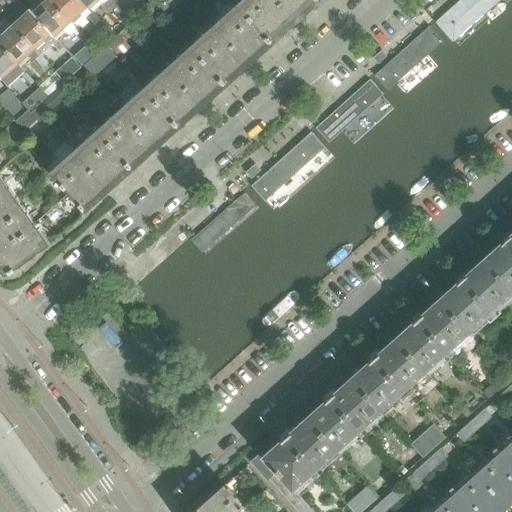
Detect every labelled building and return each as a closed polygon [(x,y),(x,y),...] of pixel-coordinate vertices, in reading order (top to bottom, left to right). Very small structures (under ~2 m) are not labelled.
[(50,0),(47,0),(33,13),(55,38),(72,23),(50,0)] [(88,9),(79,0),(50,0),(72,23),(88,9)] [(79,0),(88,9),(97,0),(101,5),(104,2),(111,10),(115,6),(109,0),(79,0)] [(317,0),(250,0),(243,7),(241,4),(240,6),(272,41),(317,0)] [(511,0),(458,0),(434,23),(452,42),(453,40),(459,46),(489,19),(485,15),(501,0),(503,0),(507,4),(511,0)] [(225,83),(272,41),(240,6),(236,8),(239,11),(219,28),(217,26),(215,28),(212,30),(215,32),(196,49),(195,50),(225,83)] [(55,38),(33,13),(31,10),(13,26),(41,55),(42,55),(53,45),(60,52),(64,47),(55,38)] [(98,20),(92,13),(87,17),(94,25),(98,20)] [(41,55),(13,26),(0,37),(0,44),(18,64),(27,56),(33,61),(35,60),(43,69),(49,63),(42,55),(41,55)] [(393,87),(442,42),(429,27),(378,70),(393,87)] [(82,35),(79,33),(76,29),(71,33),(77,39),(82,35)] [(18,64),(0,44),(0,78),(1,80),(18,64)] [(83,65),(96,54),(89,46),(76,57),(83,65)] [(178,125),(225,83),(195,50),(196,49),(194,47),(189,51),(192,53),(173,70),(170,68),(165,72),(168,75),(149,91),(148,92),(178,125)] [(382,50),(373,58),(378,64),(387,56),(382,50)] [(329,140),(380,94),(367,80),(315,125),(329,140)] [(47,95),(55,87),(49,81),(42,88),(47,95)] [(131,167),(178,125),(148,92),(149,91),(147,89),(142,93),(144,96),(126,112),(124,110),(119,114),(121,116),(103,133),(102,134),(131,167)] [(25,132),(44,115),(37,109),(31,114),(28,111),(16,122),(25,132)] [(314,110),(305,118),(311,124),(319,116),(314,110)] [(19,132),(13,124),(4,131),(10,139),(19,132)] [(83,210),(131,167),(102,134),(103,133),(101,130),(96,135),(98,137),(80,153),(78,151),(76,152),(74,155),(76,157),(54,177),(83,210)] [(326,146),(311,130),(250,187),(261,200),(273,212),(333,158),(324,148),(326,146)] [(255,164),(246,173),(251,178),(260,170),(255,164)] [(13,199),(0,181),(0,175),(1,175),(0,173),(0,211),(18,199),(16,197),(13,199)] [(238,190),(234,185),(229,189),(233,195),(238,190)] [(255,211),(240,196),(193,239),(203,252),(210,255),(226,241),(224,238),(255,211)] [(0,259),(11,273),(51,244),(41,230),(36,233),(32,227),(35,224),(33,222),(30,224),(15,204),(19,201),(18,199),(0,211),(0,259)] [(511,233),(483,260),(511,292),(511,233)] [(492,311),(511,293),(511,292),(483,260),(438,300),(468,332),(487,315),(491,319),(493,317),(495,315),(492,311)] [(448,351),(468,332),(438,300),(394,339),(424,372),(444,354),(447,358),(451,354),(448,351)] [(414,387),(411,384),(424,372),(394,339),(351,378),(381,411),(393,400),(396,403),(399,401),(396,397),(408,386),(411,390),(414,387)] [(361,428),(381,411),(351,378),(306,418),(336,451),(357,432),(360,435),(361,434),(364,432),(361,428)] [(488,399),(498,390),(493,384),(483,393),(488,399)] [(511,400),(511,399),(505,392),(500,396),(503,400),(507,404),(511,400)] [(476,411),(468,402),(458,410),(467,419),(476,411)] [(488,413),(485,410),(480,414),(487,422),(492,418),(488,413)] [(487,422),(480,414),(475,418),(483,426),(487,422)] [(316,468),(336,451),(306,418),(264,456),(262,458),(276,473),(280,477),(284,481),(288,485),(291,489),(292,490),(293,489),(313,472),(316,475),(317,473),(319,472),(316,468)] [(483,426),(475,418),(471,422),(478,430),(483,426)] [(456,429),(448,419),(438,428),(446,438),(456,429)] [(478,430),(471,422),(466,427),(473,435),(478,430)] [(473,435),(466,427),(461,431),(468,439),(473,435)] [(468,439),(461,431),(456,435),(464,443),(468,439)] [(435,446),(425,434),(412,445),(423,457),(435,446)] [(511,502),(511,440),(476,472),(507,507),(511,502)] [(448,457),(441,449),(436,453),(443,462),(448,457)] [(409,468),(418,460),(411,452),(401,460),(409,468)] [(267,481),(269,480),(276,473),(262,458),(264,456),(261,453),(250,462),(267,481)] [(443,462),(436,453),(431,458),(439,466),(443,462)] [(439,466),(431,458),(427,462),(434,470),(439,466)] [(434,470),(427,462),(422,466),(429,474),(434,470)] [(429,474),(422,466),(418,470),(425,478),(429,474)] [(425,478),(418,470),(413,474),(420,482),(425,478)] [(501,511),(507,507),(476,472),(433,511),(501,511)] [(276,473),(269,480),(273,484),(280,477),(276,473)] [(280,477),(273,484),(276,488),(284,481),(280,477)] [(284,481),(276,488),(280,492),(288,485),(284,481)] [(238,511),(232,502),(237,498),(225,485),(195,511),(238,511)] [(288,485),(280,492),(284,496),(291,489),(288,485)] [(404,497),(396,488),(392,493),(399,501),(404,497)] [(291,489),(284,496),(287,500),(296,492),(293,489),(292,490),(291,489)] [(362,511),(378,498),(369,489),(355,502),(349,507),(353,511),(360,511),(362,511)] [(296,492),(287,500),(291,504),(299,496),(296,492)] [(399,501),(392,493),(387,497),(395,505),(399,501)] [(248,509),(259,501),(255,496),(245,504),(248,509)] [(299,496),(291,504),(294,508),(303,500),(299,496)] [(395,505),(387,497),(383,501),(390,509),(395,505)] [(303,500),(294,508),(297,511),(298,511),(307,504),(303,500)] [(386,511),(390,509),(383,501),(378,505),(384,511),(386,511)]
